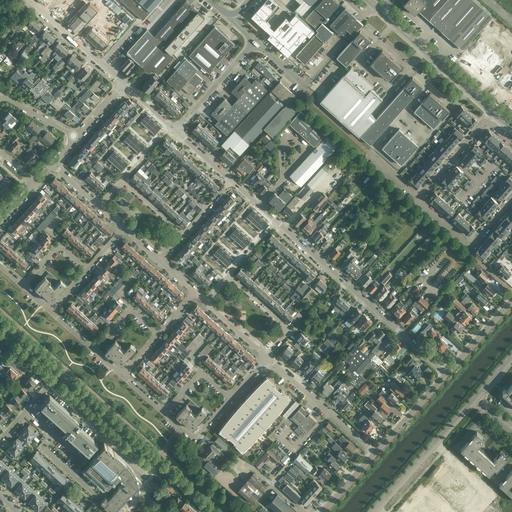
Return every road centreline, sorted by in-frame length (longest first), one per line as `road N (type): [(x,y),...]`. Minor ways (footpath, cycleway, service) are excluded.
road 1 (residential): [(447,373),(276,222)]
road 2 (tertiary): [(494,113),(381,11)]
road 3 (tertiary): [(376,511),(475,398)]
road 4 (residential): [(375,454),(267,357)]
road 5 (tertiary): [(164,470),(58,375)]
road 6 (residential): [(417,197),(470,246),(511,199)]
road 7 (residential): [(124,84),(30,0)]
